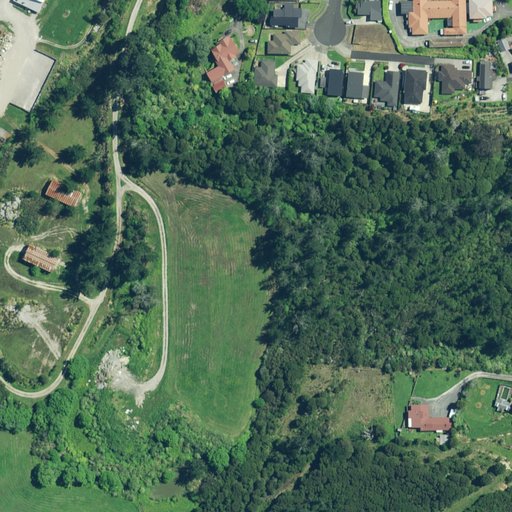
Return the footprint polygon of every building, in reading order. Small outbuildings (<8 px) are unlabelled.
[(15,0),(15,1),(40,13),(46,0),(15,0)] [(381,1),(360,0),(360,3),(356,3),(355,9),(358,9),(357,15),(370,15),(370,20),(382,21),(382,9),(380,9),(381,1)] [(461,0),(403,2),(404,35),(427,35),(426,20),(439,20),(439,34),(462,34),(461,0)] [(487,0),(475,0),(465,0),(466,20),(488,19),(487,0)] [(270,25),(286,25),(286,28),(307,29),(308,9),(292,8),(292,4),(283,4),(283,10),(273,10),(273,18),(270,18),(270,25)] [(300,45),(300,31),(285,31),(285,34),(274,34),(274,41),(268,41),(268,54),(290,54),(290,45),(300,45)] [(210,50),(217,66),(206,71),(216,96),(228,91),(222,76),(235,70),(230,59),(240,55),(232,36),(219,41),(221,45),(210,50)] [(450,38),(429,39),(429,47),(450,47),(450,38)] [(510,48),(505,39),(497,43),(502,52),(510,48)] [(303,63),(303,65),(297,65),(296,81),(299,81),(298,86),(302,86),(301,93),(314,93),(315,71),(318,72),(319,60),(305,59),(305,63),(303,63)] [(275,62),(261,61),(261,67),(254,67),(253,86),(276,87),(277,75),(274,75),(275,62)] [(490,62),(480,61),(479,88),(492,89),(492,80),(496,80),(496,75),(492,75),(492,70),(489,70),(490,62)] [(454,68),(454,66),(441,65),(441,72),(438,72),(438,81),(442,81),(442,94),(454,94),(454,89),(466,90),(466,84),(472,84),(472,71),(458,71),(458,68),(454,68)] [(343,71),(330,70),(328,95),(341,96),(343,71)] [(426,71),(405,70),(404,104),(422,104),(422,91),(425,91),(426,71)] [(399,72),(386,71),(386,82),(375,82),(374,97),(380,97),(380,101),(387,101),(387,106),(396,107),(399,72)] [(363,74),(348,72),(346,97),(367,99),(368,86),(362,86),(363,74)] [(82,189),(52,177),(46,194),(76,205),(82,189)] [(61,256),(31,242),(23,258),(53,272),(61,256)] [(403,405),(402,430),(447,431),(448,418),(427,417),(427,406),(403,405)] [(501,411),(494,415),(497,420),(504,415),(501,411)] [(449,435),(440,435),(440,445),(449,445),(449,435)]
